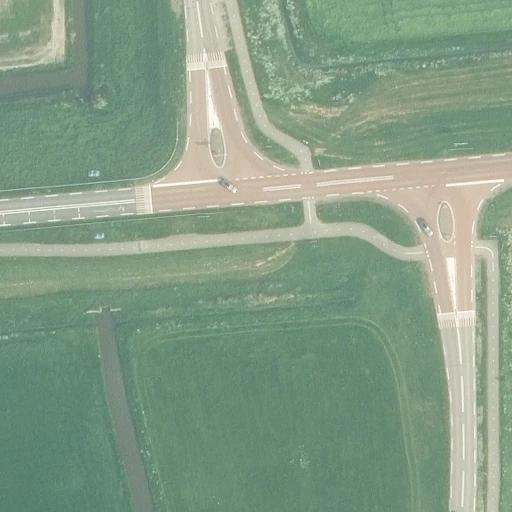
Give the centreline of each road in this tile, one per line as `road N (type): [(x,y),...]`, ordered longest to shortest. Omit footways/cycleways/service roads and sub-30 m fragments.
road 1 (secondary): [(0,212),(201,196)]
road 2 (tertiary): [(460,511),(456,321)]
road 3 (secondary): [(240,192),(424,176)]
road 4 (tertiary): [(424,176),(433,251),(456,321)]
road 5 (tertiary): [(456,321),(462,248),(455,173)]
road 6 (secondary): [(240,192),(220,90),(206,67)]
road 7 (secondary): [(206,67),(197,92),(201,196)]
